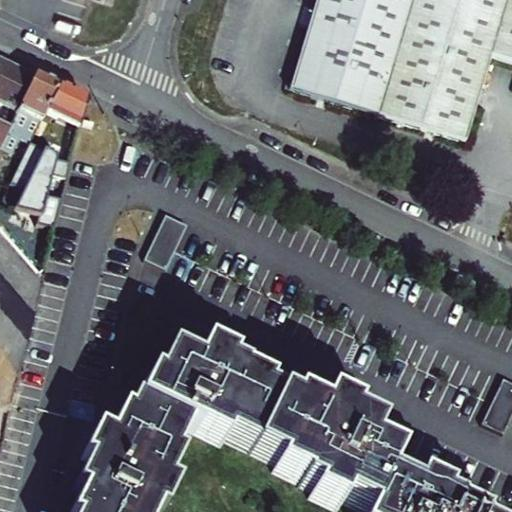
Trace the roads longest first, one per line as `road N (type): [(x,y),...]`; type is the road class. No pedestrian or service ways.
road 1 (residential): [(134,99),(511,282)]
road 2 (unknown): [(495,192),(266,122),(241,73),(267,0)]
road 3 (residential): [(0,36),(134,99)]
